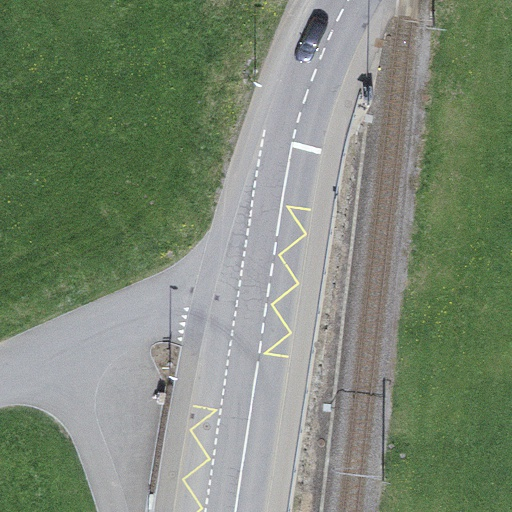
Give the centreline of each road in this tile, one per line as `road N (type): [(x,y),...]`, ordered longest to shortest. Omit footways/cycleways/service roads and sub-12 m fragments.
road 1 (secondary): [(266,302),(292,146),(348,0)]
road 2 (unclassified): [(266,302),(178,301),(0,381)]
road 3 (secondary): [(235,511),(266,302)]
